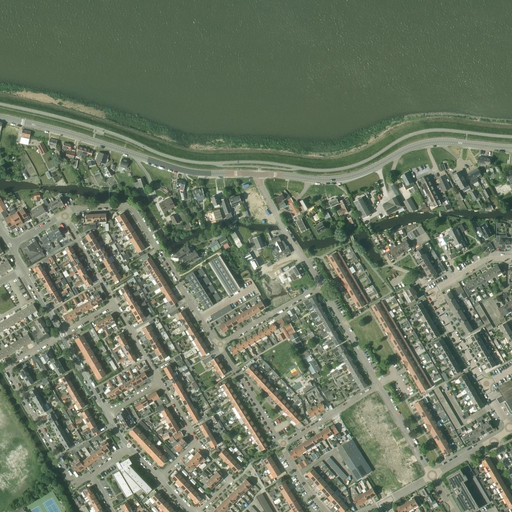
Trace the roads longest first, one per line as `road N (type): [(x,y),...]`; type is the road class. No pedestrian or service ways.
road 1 (tertiary): [(0,117),(175,169),(259,174)]
road 2 (tertiary): [(259,174),(344,178),(433,141),(511,147)]
road 3 (residential): [(217,345),(131,207),(63,215)]
road 4 (residential): [(75,481),(5,366),(61,334)]
